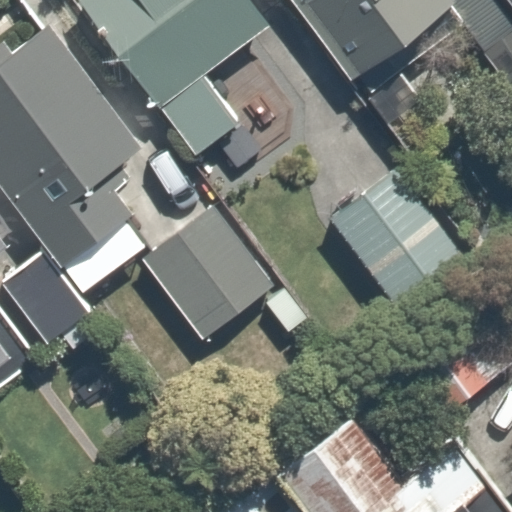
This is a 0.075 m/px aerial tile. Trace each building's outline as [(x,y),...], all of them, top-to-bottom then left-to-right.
[(204,63),(265,16),(252,0),(79,0),(193,147),(240,110),(204,63)] [(470,11),(460,0),(293,0),(369,93),(470,11)] [(49,263),(132,201),(110,171),(150,142),(47,3),(0,37),(0,197),(34,243),(49,263)] [(353,173),(296,227),(379,313),(435,259),(353,173)] [(273,278),(213,200),(133,261),(193,340),(273,278)] [(0,238),(14,227),(0,209),(0,360),(9,354),(0,342),(0,238)] [(49,263),(34,243),(0,267),(0,290),(45,351),(89,318),(49,263)] [(511,511),(511,507),(504,511),(460,511),(447,494),(482,467),(449,423),(403,458),(353,391),(269,454),(255,465),(247,455),(174,510),(176,511),(511,511)] [(511,460),(501,469),(511,483),(511,460)]
